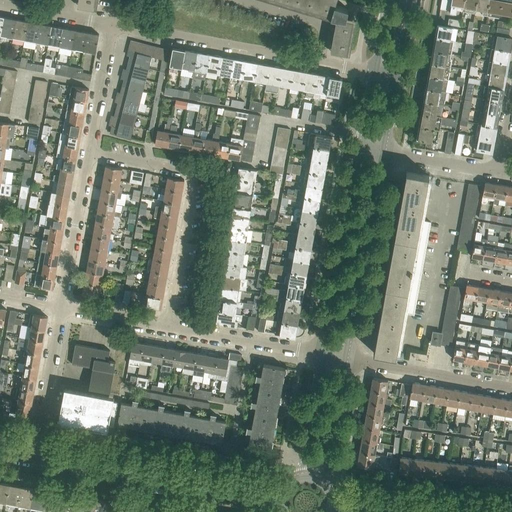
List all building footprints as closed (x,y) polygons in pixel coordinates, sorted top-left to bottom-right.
[(78,0),(77,6),(94,9),(95,0),(78,0)] [(353,21),(346,20),(348,9),(335,5),(336,0),(281,0),(295,5),(296,4),(310,8),(310,9),(324,13),(324,12),(331,14),(331,17),(336,19),(330,52),(347,55),(353,21)] [(450,11),(450,12),(456,14),(457,10),(463,11),(464,0),(441,0),(440,9),(450,11)] [(464,0),(463,11),(475,13),(476,0),(464,0)] [(476,0),(476,7),(483,9),(482,15),(486,15),(488,10),(489,0),(476,0)] [(502,0),(489,0),(488,10),(486,15),(499,18),(500,12),(502,0)] [(511,0),(502,0),(500,12),(511,14),(511,0)] [(1,37),(12,39),(16,19),(4,17),(1,37)] [(449,18),(447,24),(458,26),(460,27),(461,20),(449,18)] [(16,19),(12,39),(24,41),(28,21),(16,19)] [(24,41),(36,43),(40,23),(28,21),(24,41)] [(496,33),(508,35),(510,29),(502,28),(503,22),(498,21),(496,33)] [(40,23),(36,43),(47,45),(51,25),(40,23)] [(437,24),(435,37),(451,40),(453,41),(456,41),(458,28),(457,28),(447,26),(437,24)] [(47,45),(59,47),(63,28),(51,25),(47,45)] [(59,47),(71,50),(75,30),(63,28),(59,47)] [(71,50),(83,52),(86,32),(75,30),(71,50)] [(474,31),(471,31),(468,30),(465,43),(472,44),(474,31)] [(86,32),(83,52),(95,54),(99,34),(86,32)] [(511,38),(494,35),(491,48),(510,51),(511,39),(511,38)] [(453,41),(451,40),(435,37),(432,50),(451,53),(452,49),(453,41)] [(128,50),(134,52),(137,42),(131,40),(128,50)] [(470,57),(471,49),(472,44),(465,43),(464,51),(462,50),(461,55),(468,56),(470,57)] [(152,46),(146,44),(144,55),(149,56),(149,55),(152,46)] [(172,51),(169,65),(170,65),(182,67),(185,50),(173,47),(172,51)] [(168,50),(162,48),(160,58),(163,59),(166,60),(168,50)] [(491,48),(489,60),(508,64),(510,51),(491,48)] [(139,53),(134,52),(128,50),(128,53),(130,53),(128,63),(148,68),(152,57),(152,56),(149,55),(149,56),(144,55),(139,53)] [(185,50),(182,67),(193,69),(197,52),(185,50)] [(432,50),(430,63),(451,66),(452,58),(450,58),(451,53),(432,50)] [(197,52),(193,69),(206,72),(209,54),(197,52)] [(209,54),(206,72),(218,74),(221,56),(209,54)] [(221,56),(218,74),(230,76),(233,58),(221,56)] [(0,63),(8,65),(9,59),(0,57),(0,63)] [(20,67),(31,69),(32,63),(28,62),(28,58),(21,57),(21,61),(20,67)] [(53,59),(45,57),(44,65),(43,71),(55,74),(56,69),(55,67),(51,67),(53,59)] [(233,58),(230,76),(242,78),(245,60),(233,58)] [(8,65),(20,67),(21,61),(9,59),(8,65)] [(245,60),(242,78),(254,80),(257,63),(245,60)] [(489,60),(487,73),(505,76),(508,64),(489,60)] [(32,63),(31,69),(43,71),(44,65),(32,63)] [(146,80),(148,68),(128,63),(126,72),(123,71),(122,74),(146,80)] [(257,63),(254,80),(266,83),(269,65),(257,63)] [(430,63),(428,75),(448,79),(451,66),(430,63)] [(55,74),(67,76),(68,66),(62,65),(61,68),(55,67),(56,69),(55,74)] [(266,83),(265,88),(277,90),(278,85),(281,67),(269,65),(266,83)] [(67,76),(78,78),(80,68),(68,66),(67,76)] [(281,67),(278,85),(289,87),(292,69),(281,67)] [(83,69),(80,68),(78,78),(90,80),(92,74),(82,72),(83,69)] [(456,80),(464,81),(466,69),(462,68),(460,76),(457,76),(456,80)] [(17,71),(5,69),(4,75),(16,77),(17,71)] [(302,89),(305,71),(292,69),(289,87),(288,92),(297,93),(298,89),(301,90),(302,89)] [(305,71),(302,89),(307,90),(306,96),(313,98),(317,74),(305,71)] [(487,73),(485,85),(503,89),(505,76),(487,73)] [(142,92),(146,80),(122,74),(122,76),(124,77),(122,86),(142,92)] [(317,74),(313,98),(319,99),(320,92),(327,94),(330,76),(317,74)] [(428,75),(426,88),(446,91),(448,79),(428,75)] [(339,98),(342,78),(330,76),(327,94),(326,98),(333,99),(334,97),(339,98)] [(35,79),(34,85),(46,87),(47,81),(35,79)] [(14,89),(15,83),(3,81),(2,87),(14,89)] [(51,82),(49,94),(56,95),(58,88),(59,83),(51,82)] [(475,84),(472,83),(467,82),(465,95),(473,96),(475,84)] [(33,93),(45,95),(46,87),(34,85),(33,93)] [(485,85),(482,98),(501,101),(503,89),(485,85)] [(72,86),(69,99),(86,102),(89,89),(72,86)] [(139,103),(142,92),(122,86),(120,95),(117,94),(116,97),(139,103)] [(164,94),(176,96),(178,89),(166,87),(165,87),(164,94)] [(426,88),(423,100),(444,104),(446,92),(446,91),(426,88)] [(189,91),(188,98),(200,100),(202,93),(189,91)] [(0,98),(12,101),(13,95),(1,93),(0,95),(0,96),(0,98)] [(33,93),(32,98),(44,101),(45,95),(33,93)] [(200,100),(212,103),(214,96),(202,93),(200,100)] [(465,95),(463,108),(470,109),(473,96),(465,95)] [(136,115),(139,103),(116,97),(116,99),(118,100),(116,109),(136,115)] [(0,105),(10,107),(12,101),(0,98),(0,105)] [(31,104),(43,107),(44,101),(32,98),(31,104)] [(482,98),(480,111),(498,114),(501,101),(482,98)] [(84,114),(86,102),(69,99),(67,110),(84,114)] [(230,106),(237,107),(238,100),(231,99),(230,106)] [(177,100),(176,106),(187,108),(188,102),(177,100)] [(238,100),(237,107),(243,108),(245,101),(238,100)] [(250,100),(248,109),(261,111),(262,105),(256,104),(257,101),(250,100)] [(423,100),(421,113),(442,116),(444,104),(423,100)] [(0,111),(9,113),(10,107),(0,105),(0,111)] [(468,121),(470,109),(463,108),(461,120),(468,121)] [(110,120),(111,120),(133,126),(136,115),(116,109),(114,118),(111,118),(110,120)] [(228,109),(226,116),(235,118),(236,111),(228,109)] [(303,109),(301,119),(309,120),(310,113),(310,110),(303,109)] [(309,120),(315,121),(321,122),(323,110),(316,109),(315,114),(310,113),(309,120)] [(65,122),(82,125),(84,114),(67,110),(65,122)] [(248,113),(236,111),(235,118),(247,120),(248,113)] [(496,126),(498,114),(480,111),(478,123),(496,126)] [(325,112),(324,120),(323,123),(334,125),(335,119),(335,114),(325,112)] [(248,113),(247,120),(259,123),(260,115),(248,113)] [(421,113),(419,125),(439,129),(440,124),(455,127),(457,119),(442,116),(421,113)] [(155,144),(167,146),(172,117),(168,116),(166,124),(165,123),(163,131),(157,130),(155,144)] [(110,133),(130,138),(133,126),(111,120),(110,120),(110,122),(112,123),(110,133)] [(247,120),(246,127),(258,129),(259,123),(247,120)] [(13,137),(15,124),(0,121),(0,134),(10,136),(13,137)] [(62,134),(80,137),(82,125),(65,122),(62,134)] [(496,126),(478,123),(476,136),(494,139),(496,126)] [(171,124),(167,146),(179,148),(182,134),(178,133),(179,125),(171,124)] [(194,136),(191,150),(203,153),(206,139),(200,137),(201,133),(201,132),(199,132),(200,125),(196,125),(194,136)] [(426,141),(437,142),(439,129),(419,125),(416,139),(426,141)] [(37,140),(39,128),(32,127),(30,136),(27,135),(26,139),(30,139),(37,140)] [(256,135),(258,129),(246,127),(245,133),(256,135)] [(278,127),(277,133),(289,135),(290,129),(278,127)] [(206,139),(203,153),(215,155),(218,141),(220,128),(215,128),(214,135),(212,134),(211,140),(206,139)] [(151,143),(153,131),(149,130),(148,130),(145,141),(151,143)] [(448,131),(444,152),(450,153),(454,132),(448,131)] [(256,135),(245,133),(243,140),(255,142),(256,135)] [(289,135),(277,133),(275,140),(288,142),(289,135)] [(308,146),(310,146),(329,150),(332,136),(310,133),(308,146)] [(456,146),(454,154),(461,155),(462,147),(463,142),(468,143),(469,135),(458,133),(456,146)] [(8,148),(10,136),(0,134),(0,146),(6,148),(8,148)] [(59,145),(78,149),(80,137),(62,134),(61,134),(59,145)] [(194,136),(182,134),(179,148),(191,150),(194,136)] [(491,152),(494,139),(476,136),(473,149),(474,149),(484,151),(491,152)] [(240,159),(241,152),(242,146),(242,145),(243,140),(231,137),(230,143),(228,157),(240,159)] [(254,148),(255,142),(243,140),(242,145),(242,146),(254,148)] [(288,142),(275,140),(274,146),(287,148),(288,142)] [(230,143),(218,141),(215,155),(228,157),(230,143)] [(58,157),(76,161),(78,149),(59,145),(57,157),(58,157)] [(254,148),(242,146),(241,152),(253,155),(254,148)] [(274,146),(273,152),(286,154),(287,148),(274,146)] [(311,159),(327,162),(329,150),(310,146),(309,151),(312,152),(311,159)] [(251,162),(253,155),(241,152),(240,159),(251,162)] [(286,154),(273,152),(272,158),(285,161),(286,154)] [(56,169),(61,170),(74,172),(76,161),(58,157),(56,169)] [(272,158),(271,164),(283,167),(285,161),(272,158)] [(305,171),(325,174),(327,162),(311,159),(306,158),(305,165),(306,166),(305,171)] [(25,163),(23,175),(30,176),(32,164),(25,163)] [(282,173),(283,167),(271,164),(270,171),(277,172),(282,173)] [(103,178),(120,181),(122,168),(105,165),(103,178)] [(237,179),(255,182),(257,170),(239,167),(237,179)] [(59,182),(72,184),(74,172),(61,170),(60,176),(55,175),(54,181),(59,182)] [(132,170),(129,183),(141,185),(144,172),(132,170)] [(323,187),(325,174),(305,171),(304,176),(303,183),(323,187)] [(373,353),(396,357),(398,346),(401,346),(407,313),(414,314),(431,222),(423,220),(429,187),(427,187),(429,176),(406,171),(373,353)] [(150,186),(152,174),(146,173),(144,185),(150,186)] [(28,187),(30,176),(23,175),(21,186),(28,187)] [(168,177),(165,189),(182,192),(184,180),(168,177)] [(103,178),(101,190),(121,193),(123,193),(124,187),(119,186),(120,181),(103,178)] [(253,194),(255,182),(237,179),(235,191),(253,194)] [(56,193),(69,195),(72,184),(59,182),(56,193)] [(484,186),(481,202),(486,203),(487,200),(493,201),(496,184),(485,182),(484,186)] [(320,199),(323,187),(303,183),(300,183),(299,188),(296,187),(295,190),(287,189),(287,193),(320,199)] [(468,183),(467,189),(479,191),(480,185),(468,183)] [(493,201),(493,204),(498,205),(500,198),(505,199),(508,186),(496,184),(493,201)] [(21,186),(19,198),(26,200),(28,187),(21,186)] [(162,188),(161,194),(164,194),(163,201),(180,204),(182,192),(165,189),(162,188)] [(467,189),(466,195),(478,197),(479,191),(467,189)] [(101,190),(99,201),(116,204),(117,198),(120,199),(121,193),(101,190)] [(234,203),(251,206),(253,194),(235,191),(234,203)] [(49,204),(67,207),(69,195),(56,193),(52,192),(49,204)] [(299,208),(318,212),(320,199),(287,193),(283,192),(282,198),(292,199),(292,200),(300,202),(299,208)] [(0,195),(0,207),(8,209),(10,197),(4,196),(0,195)] [(466,195),(465,201),(477,203),(478,197),(466,195)] [(30,201),(29,207),(36,209),(38,202),(30,201)] [(97,212),(121,217),(122,211),(114,210),(116,204),(99,201),(97,212)] [(155,211),(161,212),(178,215),(180,204),(163,201),(162,206),(156,205),(155,211)] [(465,201),(464,207),(476,209),(477,203),(465,201)] [(249,218),(251,206),(234,203),(232,215),(249,218)] [(47,216),(65,219),(67,207),(49,204),(47,216)] [(279,213),(279,218),(291,220),(296,221),(316,224),(318,212),(299,208),(295,207),(293,216),(286,214),(279,213)] [(464,207),(463,213),(475,215),(476,209),(464,207)] [(160,218),(159,224),(176,227),(178,215),(161,212),(155,211),(154,217),(160,218)] [(97,212),(95,224),(111,227),(119,229),(121,217),(97,212)] [(463,213),(462,219),(474,221),(475,215),(463,213)] [(230,227),(248,230),(249,218),(232,215),(230,227)] [(45,228),(63,231),(65,219),(47,216),(45,228)] [(462,219),(461,225),(473,227),(474,221),(462,219)] [(298,234),(314,237),(316,224),(296,221),(295,226),(299,227),(298,234)] [(93,236),(109,239),(114,240),(115,234),(110,233),(111,227),(95,224),(93,236)] [(173,239),(176,227),(159,224),(158,230),(155,229),(154,235),(157,236),(173,239)] [(461,225),(460,231),(472,233),(473,227),(461,225)] [(501,225),(500,231),(504,232),(511,233),(511,227),(505,226),(501,225)] [(246,241),(248,230),(230,227),(228,239),(246,241)] [(45,228),(43,239),(61,243),(63,231),(45,228)] [(460,231),(459,237),(471,239),(472,233),(460,231)] [(292,246),(311,249),(314,237),(298,234),(294,233),(292,246)] [(13,234),(10,246),(17,247),(20,235),(13,234)] [(90,248),(107,251),(109,239),(93,236),(90,248)] [(173,239),(157,236),(155,247),(171,251),(173,239)] [(459,237),(458,243),(469,245),(471,239),(459,237)] [(474,239),(471,257),(483,259),(485,245),(486,240),(486,239),(481,238),(480,241),(474,239)] [(41,251),(59,254),(61,243),(48,240),(43,239),(41,251)] [(228,239),(227,251),(244,253),(246,241),(228,239)] [(486,240),(485,245),(483,259),(494,261),(497,247),(498,242),(486,240)] [(497,247),(494,261),(505,263),(508,249),(509,244),(509,243),(504,242),(502,248),(497,247)] [(468,251),(469,245),(458,243),(457,249),(468,251)] [(293,259),(309,262),(311,249),(292,246),(291,251),(294,252),(293,259)] [(149,258),(153,259),(169,261),(171,251),(155,247),(154,253),(150,253),(149,258)] [(21,248),(19,260),(27,261),(29,249),(21,248)] [(90,248),(88,259),(105,262),(107,251),(90,248)] [(38,263),(57,266),(59,254),(41,251),(38,263)] [(225,263),(242,265),(244,253),(227,251),(225,263)] [(147,270),(150,271),(167,274),(169,261),(153,259),(149,258),(147,270)] [(307,274),(309,262),(293,259),(288,258),(285,258),(283,266),(269,263),(268,267),(282,270),(287,271),(307,274)] [(86,271),(103,274),(105,262),(88,259),(86,271)] [(38,263),(36,274),(55,278),(57,266),(38,263)] [(247,266),(242,265),(225,263),(223,274),(245,278),(247,266)] [(6,269),(4,280),(11,281),(13,270),(6,269)] [(23,284),(25,272),(17,271),(15,282),(23,284)] [(86,271),(84,283),(101,286),(103,274),(86,271)] [(167,274),(150,271),(148,282),(165,285),(167,274)] [(286,276),(284,283),(304,287),(307,274),(287,271),(286,276)] [(47,288),(53,289),(55,278),(42,275),(36,274),(34,286),(47,288)] [(223,274),(221,287),(239,289),(245,290),(246,278),(245,278),(223,274)] [(165,285),(148,282),(146,294),(163,297),(165,285)] [(82,294),(99,297),(101,286),(84,283),(82,294)] [(302,299),(304,287),(283,283),(281,283),(280,290),(270,288),(270,289),(265,288),(264,292),(268,293),(302,299)] [(469,305),(470,298),(475,299),(478,286),(466,284),(463,303),(469,305)] [(460,293),(462,287),(450,285),(449,291),(460,293)] [(475,299),(487,301),(489,288),(478,286),(475,299)] [(237,301),(239,289),(221,287),(220,299),(237,301)] [(497,310),(498,303),(500,290),(489,288),(487,301),(486,308),(497,310)] [(125,290),(123,302),(129,303),(131,291),(125,290)] [(500,290),(498,303),(497,310),(508,312),(509,306),(511,292),(500,290)] [(459,299),(460,293),(449,291),(448,297),(459,299)] [(279,308),(300,312),(302,299),(268,293),(268,297),(276,299),(275,301),(280,302),(279,308)] [(163,297),(146,294),(144,306),(155,308),(161,309),(163,297)] [(458,305),(459,299),(448,297),(447,303),(458,305)] [(218,310),(235,313),(236,306),(242,307),(243,302),(237,301),(220,299),(218,310)] [(457,311),(458,305),(447,303),(446,309),(457,311)] [(298,324),(300,312),(279,308),(277,321),(298,324)] [(456,317),(457,311),(446,309),(445,315),(456,317)] [(16,318),(17,311),(10,310),(8,323),(13,324),(21,325),(23,319),(16,318)] [(234,319),(235,313),(218,310),(216,323),(236,327),(237,320),(234,319)] [(460,320),(471,322),(472,317),(473,313),(461,311),(460,320)] [(28,326),(45,329),(47,317),(31,313),(28,326)] [(249,315),(247,328),(253,330),(256,316),(249,315)] [(455,323),(456,317),(445,315),(444,321),(455,323)] [(259,317),(257,330),(263,331),(266,318),(259,317)] [(495,321),(494,326),(502,327),(505,328),(506,323),(506,322),(495,320),(495,321)] [(295,337),(298,324),(277,321),(275,334),(295,337)] [(454,329),(455,323),(444,321),(443,327),(454,329)] [(471,325),(470,331),(477,332),(476,339),(480,340),(480,338),(481,333),(482,327),(471,325)] [(27,326),(25,339),(26,339),(43,342),(45,329),(37,328),(28,326),(27,326)] [(443,327),(442,333),(447,334),(453,335),(454,329),(443,327)] [(431,343),(439,344),(442,333),(433,331),(431,343)] [(447,334),(442,333),(439,344),(445,345),(447,334)] [(24,351),(27,352),(41,355),(43,342),(26,339),(24,351)] [(130,357),(128,364),(139,366),(140,363),(143,343),(132,341),(130,357)] [(143,343),(140,363),(150,364),(151,360),(154,345),(143,343)] [(464,361),(476,363),(479,345),(468,343),(467,347),(464,361)] [(72,364),(88,367),(93,367),(89,388),(110,392),(115,362),(113,361),(108,360),(110,350),(75,344),(72,364)] [(151,360),(162,362),(165,347),(154,345),(151,360)] [(455,348),(453,359),(464,361),(467,347),(455,345),(455,348)] [(476,363),(487,365),(491,347),(479,345),(476,363)] [(165,347),(162,362),(161,370),(171,371),(172,364),(175,349),(165,347)] [(487,365),(498,367),(501,354),(502,349),(491,347),(487,365)] [(172,364),(183,366),(186,351),(175,349),(172,364)] [(498,367),(510,369),(511,357),(511,350),(508,350),(507,355),(501,354),(498,367)] [(26,356),(25,364),(38,366),(41,355),(27,352),(24,351),(23,356),(26,356)] [(186,351),(183,366),(182,372),(193,374),(196,353),(186,351)] [(207,355),(204,370),(210,371),(208,377),(214,378),(218,357),(213,356),(214,354),(213,353),(209,352),(208,353),(208,355),(207,355)] [(228,381),(231,364),(233,353),(229,352),(228,359),(218,357),(214,378),(222,380),(228,381)] [(196,353),(193,374),(203,376),(204,370),(207,355),(196,353)] [(236,365),(237,362),(237,360),(241,361),(242,354),(233,353),(231,364),(236,365)] [(36,379),(38,366),(25,364),(23,372),(20,371),(19,376),(36,379)] [(244,367),(236,365),(231,364),(228,381),(226,391),(225,398),(224,398),(224,402),(237,405),(244,367)] [(256,379),(260,380),(258,390),(281,394),(285,368),(263,364),(261,375),(257,374),(256,373),(256,374),(255,378),(255,379),(256,380),(256,379)] [(17,375),(15,388),(17,388),(34,391),(34,390),(35,383),(36,380),(36,379),(19,376),(17,375)] [(371,390),(388,393),(389,387),(387,387),(388,380),(373,377),(371,390)] [(137,378),(136,382),(135,386),(146,388),(147,380),(137,378)] [(399,395),(402,396),(407,397),(410,384),(401,382),(400,389),(399,395)] [(412,384),(409,405),(416,406),(418,398),(422,399),(425,384),(413,382),(412,384)] [(425,384),(422,399),(434,401),(437,386),(425,384)] [(437,386),(434,401),(446,403),(448,388),(437,386)] [(17,388),(15,401),(32,404),(34,391),(17,388)] [(65,388),(58,421),(61,422),(108,431),(109,426),(113,427),(118,403),(117,403),(113,402),(114,397),(70,389),(68,388),(65,388)] [(448,388),(446,403),(458,406),(460,391),(448,388)] [(201,390),(200,394),(199,398),(210,400),(210,395),(211,392),(201,390)] [(281,394),(258,390),(256,401),(252,400),(252,399),(251,399),(251,400),(251,404),(250,405),(251,405),(255,406),(254,416),(276,420),(281,394)] [(368,402),(383,405),(390,406),(391,399),(387,398),(388,393),(371,390),(368,402)] [(460,391),(458,406),(469,408),(472,393),(460,391)] [(472,393),(469,408),(481,410),(484,395),(472,393)] [(484,395),(481,410),(493,412),(496,397),(484,395)] [(496,397),(493,412),(505,414),(508,399),(496,397)] [(121,402),(117,425),(143,429),(147,407),(137,405),(138,401),(138,400),(137,400),(133,399),(132,400),(133,400),(132,404),(121,402)] [(15,401),(13,412),(29,415),(32,404),(15,401)] [(368,402),(366,414),(383,418),(388,418),(389,413),(382,411),(383,405),(368,402)] [(158,409),(147,407),(143,429),(169,434),(173,412),(163,410),(164,406),(165,405),(159,404),(158,405),(159,405),(158,409)] [(184,414),(173,412),(169,434),(195,439),(200,417),(189,415),(190,410),(189,410),(185,409),(184,409),(185,409),(184,414)] [(210,418),(200,417),(195,439),(222,444),(226,421),(215,419),(216,415),(215,414),(211,414),(210,413),(210,414),(211,414),(210,418)] [(382,424),(383,418),(366,414),(364,427),(379,430),(380,423),(382,424)] [(249,442),(271,447),(276,420),(254,416),(252,427),(247,426),(247,425),(247,426),(246,430),(246,431),(251,432),(249,442)] [(430,422),(418,420),(417,428),(429,430),(430,422)] [(362,439),(379,442),(380,436),(378,436),(379,430),(364,427),(362,439)] [(403,438),(415,439),(416,431),(404,430),(403,438)] [(362,439),(360,452),(374,454),(375,448),(382,449),(383,443),(379,442),(362,439)] [(357,464),(372,467),(374,460),(375,460),(376,455),(374,454),(360,452),(357,464)] [(391,457),(389,470),(396,471),(397,458),(391,457)] [(400,457),(399,472),(411,474),(412,459),(400,457)] [(423,475),(424,460),(412,459),(411,474),(423,475)] [(435,476),(436,461),(424,460),(423,475),(435,476)] [(447,478),(448,463),(436,461),(435,476),(447,478)] [(459,479),(460,464),(448,463),(447,478),(459,479)] [(471,480),(472,465),(460,464),(459,479),(471,480)] [(482,482),(484,467),(472,465),(471,480),(482,482)] [(494,483),(496,468),(484,467),(482,482),(494,483)] [(506,484),(508,470),(496,468),(494,483),(506,484)] [(0,482),(0,503),(6,504),(9,484),(0,482)] [(9,484),(6,504),(18,506),(22,487),(9,484)] [(22,487),(18,506),(30,509),(34,489),(22,487)] [(35,511),(42,511),(46,491),(34,489),(30,509),(36,510),(35,511)] [(42,511),(55,511),(58,493),(46,491),(42,511)] [(58,493),(55,511),(67,511),(70,495),(58,493)] [(70,495),(67,511),(80,511),(83,498),(70,495)] [(83,498),(80,511),(92,511),(95,500),(83,498)] [(95,500),(92,511),(105,511),(107,502),(95,500)] [(107,502),(105,511),(118,511),(120,504),(107,502)]
